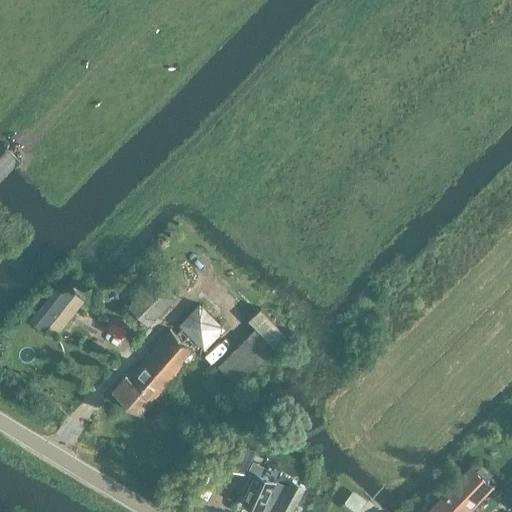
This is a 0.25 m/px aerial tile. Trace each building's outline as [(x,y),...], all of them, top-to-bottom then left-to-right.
[(151,324),(176,296),(188,283),(168,264),(155,276),(129,303),(151,324)] [(272,344),(284,332),(258,305),(246,317),(255,326),(216,363),(235,383),(274,346),(272,344)] [(175,333),(168,328),(127,374),(125,373),(112,388),(139,413),(194,351),(189,346),(192,343),(195,346),(196,344),(180,328),(175,333)] [(210,376),(202,384),(213,394),(221,386),(210,376)] [(223,460),(245,471),(255,447),(233,437),(223,460)] [(257,475),(243,502),(261,510),(264,504),(274,509),(272,511),(291,511),(305,484),(294,480),(290,489),(262,475),(266,467),(256,462),(251,472),(257,475)] [(467,511),(494,485),(471,463),(423,511),(467,511)]
